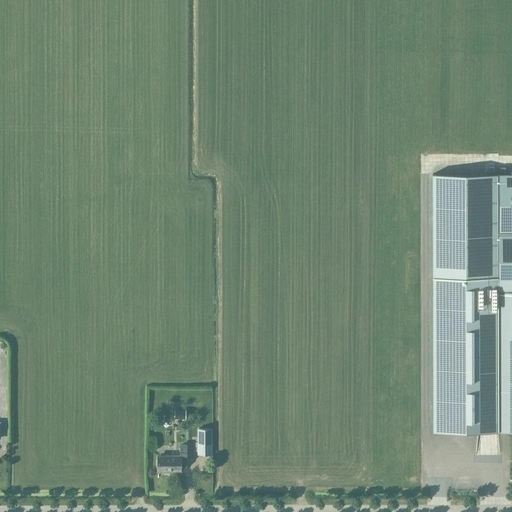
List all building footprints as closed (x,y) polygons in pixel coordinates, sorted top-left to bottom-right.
[(511,173),(497,174),(433,174),(433,277),(433,363),(433,431),(500,431),(499,291),(511,290),(511,173)] [(511,290),(499,291),(500,431),(511,430),(511,290)] [(175,410),(175,418),(186,418),(186,410),(175,410)] [(211,428),(199,428),(199,454),(211,454),(211,428)] [(158,456),(158,472),(180,472),(180,465),(186,465),(186,453),(186,445),(181,445),(181,453),(181,456),(158,456)]
